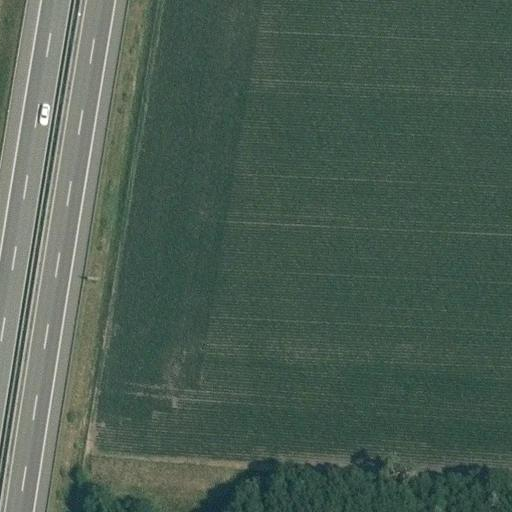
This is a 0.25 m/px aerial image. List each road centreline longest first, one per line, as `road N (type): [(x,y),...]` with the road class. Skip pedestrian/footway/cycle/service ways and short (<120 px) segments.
road 1 (motorway): [(19,511),(101,0)]
road 2 (motorway): [(57,0),(0,354)]
